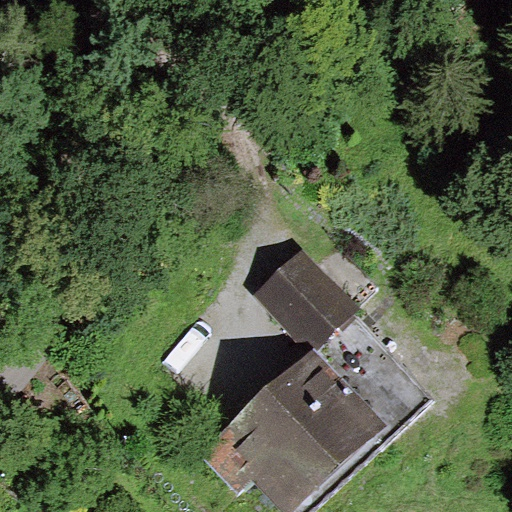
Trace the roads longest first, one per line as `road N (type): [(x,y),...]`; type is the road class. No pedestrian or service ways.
road 1 (residential): [(0,390),(100,265),(100,152),(82,31),(39,0)]
road 2 (track): [(242,277),(254,215),(247,149),(213,88),(82,31)]
road 3 (track): [(100,265),(247,149)]
